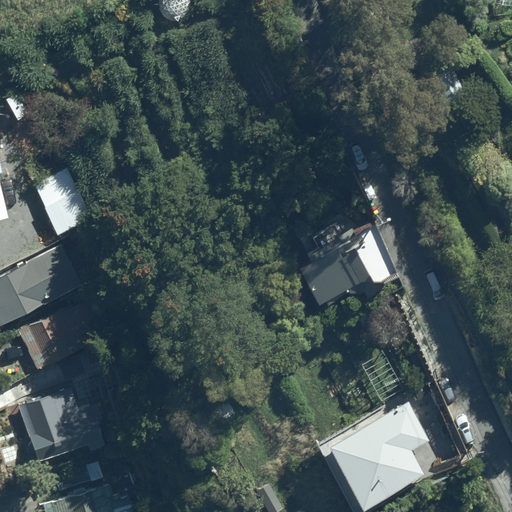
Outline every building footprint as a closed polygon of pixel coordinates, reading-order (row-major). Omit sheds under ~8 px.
[(442,58),(425,68),(436,88),(454,78),(442,58)] [(68,164),(33,180),(57,232),(92,215),(68,164)] [(354,218),(305,241),(308,247),(298,252),(315,289),(321,286),(323,291),(339,284),(337,279),(370,264),(372,268),(394,258),(371,208),(353,217),(354,218)] [(42,302),(79,282),(57,242),(0,273),(0,321),(40,299),(42,302)] [(98,297),(87,302),(86,299),(18,331),(36,367),(104,334),(98,320),(107,316),(98,297)] [(90,353),(58,364),(65,384),(97,373),(90,353)] [(68,387),(18,404),(37,458),(88,441),(90,449),(102,445),(92,415),(98,413),(95,403),(75,409),(74,404),(68,387)] [(106,480),(43,499),(46,511),(133,511),(127,489),(110,494),(106,480)] [(471,511),(454,480),(386,511),(471,511)]
